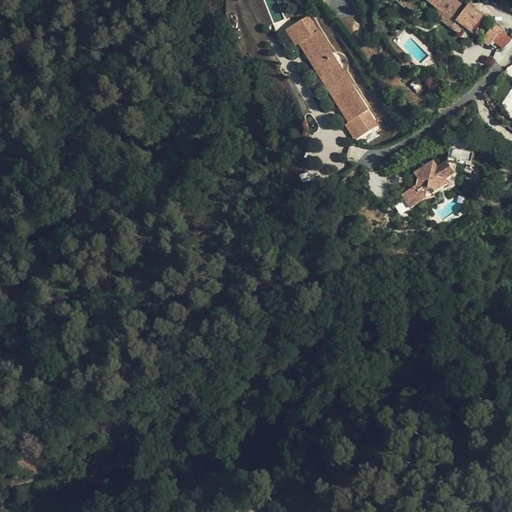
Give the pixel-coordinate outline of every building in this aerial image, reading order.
[(443,13),(426,0),(422,6),(439,19),(443,13)] [(460,35),(465,28),(471,32),(483,15),(468,4),(465,7),(455,0),(426,0),(443,13),(439,19),(460,35)] [(294,24),(293,25),(303,41),(301,42),(306,51),(308,50),(324,76),(323,77),(328,86),(330,85),(346,111),(344,112),(350,121),(352,120),(362,136),(379,125),(310,14),(294,24)] [(482,40),(489,46),(501,29),(494,24),(482,40)] [(355,139),(362,136),(352,120),(350,121),(344,112),(346,111),(330,85),(328,86),(323,77),(324,76),(308,50),(306,51),(301,42),(303,41),(293,25),(287,29),(355,139)] [(510,36),(503,30),(494,41),(501,46),(510,36)] [(409,63),(404,67),(411,73),(415,69),(409,63)] [(447,161),(456,163),(461,164),(461,161),(466,162),(465,165),(470,166),(475,142),(452,138),(450,148),(452,149),(451,158),(448,157),(447,161)] [(447,161),(438,167),(437,165),(431,168),(428,173),(419,171),(414,175),(417,180),(416,186),(402,195),(411,209),(434,193),(432,190),(446,180),(445,178),(455,171),(456,163),(447,161)] [(431,168),(437,165),(434,161),(419,171),(428,173),(431,168)] [(449,184),(446,180),(432,190),(434,193),(449,184)]
